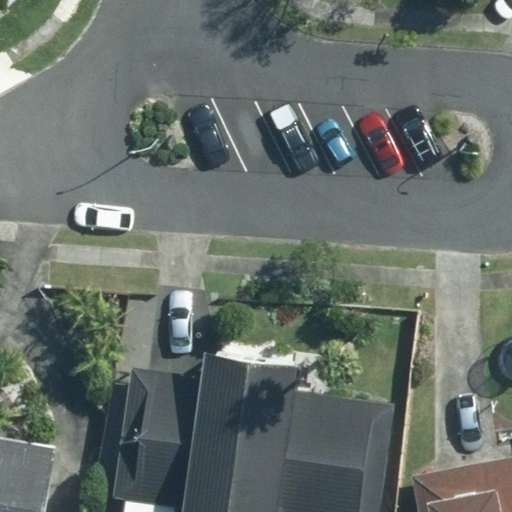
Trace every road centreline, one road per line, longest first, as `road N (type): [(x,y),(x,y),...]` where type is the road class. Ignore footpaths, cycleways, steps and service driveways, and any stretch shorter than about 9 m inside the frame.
road 1 (residential): [(511,204),(501,211),(51,187),(13,163),(17,98),(104,54)]
road 2 (residential): [(164,53),(511,78)]
